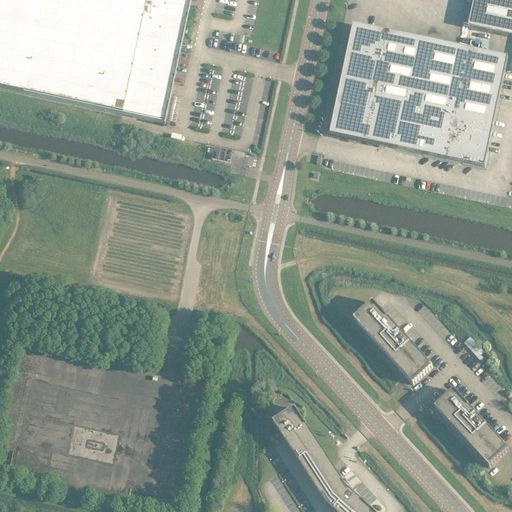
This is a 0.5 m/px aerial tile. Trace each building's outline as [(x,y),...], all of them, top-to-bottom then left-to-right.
[(0,0),(0,88),(163,123),(189,0),(0,0)] [(511,0),(474,0),(468,28),(511,37),(511,0)] [(353,24),(330,134),(485,167),(508,57),(353,24)] [(232,150),(214,147),(211,159),(229,162),(232,150)] [(432,367),(399,330),(373,302),(354,320),(398,368),(413,385),(432,367)] [(474,347),(467,340),(464,343),(471,350),(474,347)] [(471,350),(478,358),(481,355),(474,347),(471,350)] [(509,450),(475,413),(454,390),(435,408),(489,468),(509,450)] [(273,423),(289,448),(327,505),(334,511),(373,511),(349,490),(347,488),(343,483),(344,483),(295,408),(273,423)]
